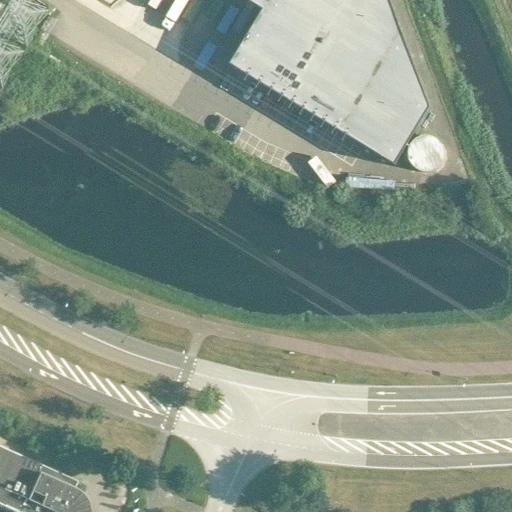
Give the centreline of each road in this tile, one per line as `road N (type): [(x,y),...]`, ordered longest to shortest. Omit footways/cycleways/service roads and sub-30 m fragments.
road 1 (secondary): [(278,387),(108,344),(0,291)]
road 2 (secondary): [(0,348),(87,396),(252,443)]
road 3 (secondary): [(252,443),(360,461),(511,457)]
road 4 (secondary): [(511,395),(356,397),(278,387)]
